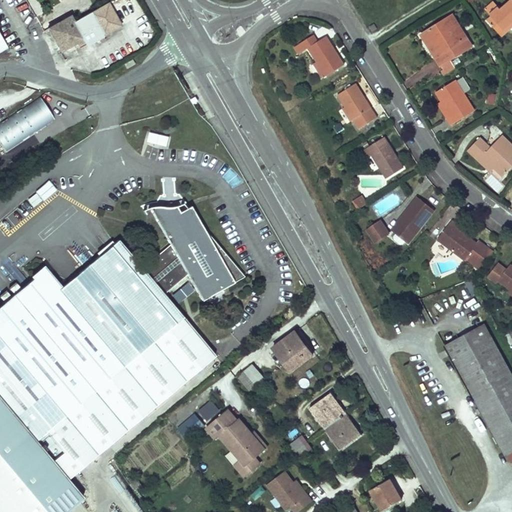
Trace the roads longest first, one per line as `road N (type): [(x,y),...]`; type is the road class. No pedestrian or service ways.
road 1 (secondary): [(236,108),(450,511)]
road 2 (unknown): [(140,166),(215,182),(278,259),(275,300),(253,327),(224,344)]
road 3 (residential): [(338,0),(439,158),(511,220)]
road 4 (unknown): [(140,166),(0,252)]
road 5 (unknown): [(0,207),(71,155),(115,143)]
